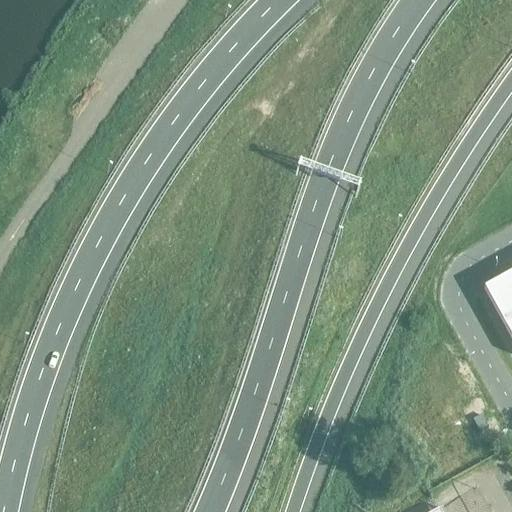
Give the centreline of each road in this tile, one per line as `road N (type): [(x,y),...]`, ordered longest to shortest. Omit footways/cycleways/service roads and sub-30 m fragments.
road 1 (motorway): [(2,511),(46,354),(115,207),(186,102),(277,0)]
road 2 (motorway): [(211,511),(343,136),(419,0)]
road 3 (motorway): [(293,511),(396,272),(511,88)]
road 4 (unclassified): [(511,407),(454,300),(456,282)]
